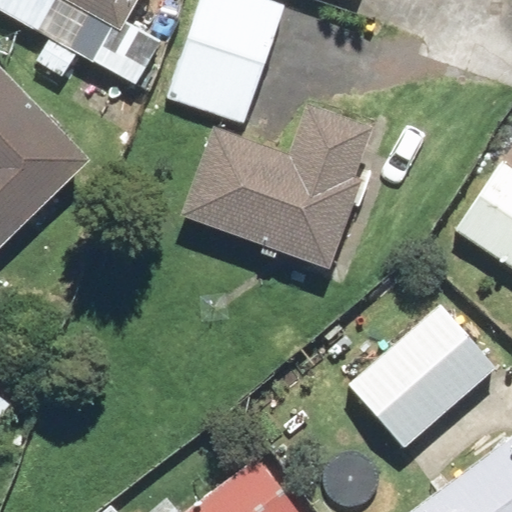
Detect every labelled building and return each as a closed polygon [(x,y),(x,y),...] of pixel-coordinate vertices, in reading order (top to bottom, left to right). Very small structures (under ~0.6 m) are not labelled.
[(137,0),(62,0),(120,31),(137,0)] [(287,0),(201,0),(168,102),(246,127),(287,0)] [(185,17),(148,2),(120,71),(157,86),(185,17)] [(0,64),(0,249),(92,161),(0,64)] [(188,226),(332,275),(365,177),(355,174),(371,128),(297,103),(282,147),(222,127),(188,226)] [(511,167),(505,163),(458,228),(511,266),(511,167)] [(497,369),(440,305),(350,384),(407,449),(497,369)] [(0,389),(0,414),(12,405),(0,389)] [(511,511),(511,438),(414,511),(511,511)] [(301,511),(258,458),(192,511),(175,511),(165,499),(149,511),(301,511)]
